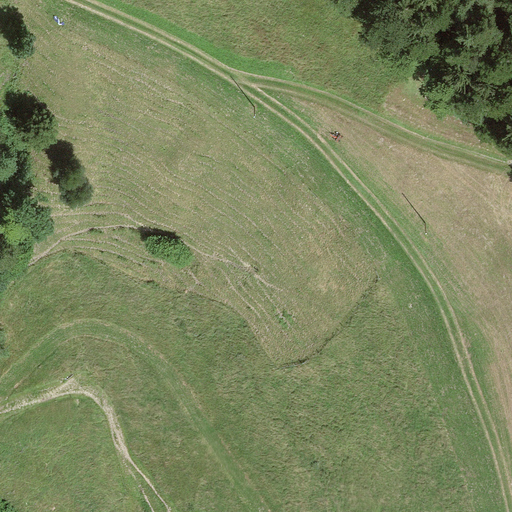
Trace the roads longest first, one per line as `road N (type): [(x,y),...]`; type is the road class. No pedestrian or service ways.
road 1 (track): [(511,508),(440,297),(387,221),(280,109),(178,44),(79,0)]
road 2 (track): [(230,75),(343,104),(428,146),(511,170)]
road 3 (track): [(0,412),(34,395),(88,386),(116,423),(136,511)]
